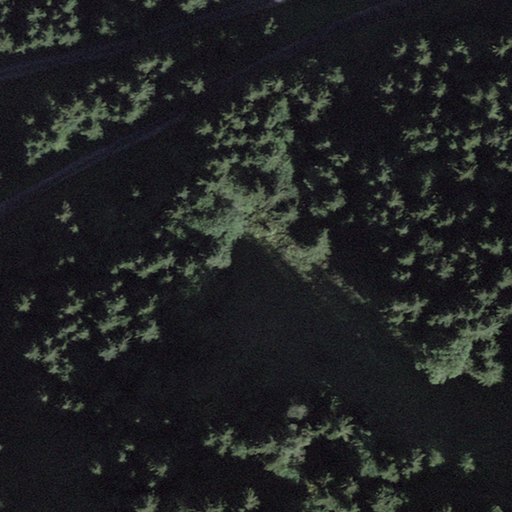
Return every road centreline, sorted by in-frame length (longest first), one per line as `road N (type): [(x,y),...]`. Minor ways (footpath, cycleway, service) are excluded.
road 1 (unclassified): [(0,211),(251,74),(410,0)]
road 2 (unclassified): [(278,0),(0,75)]
